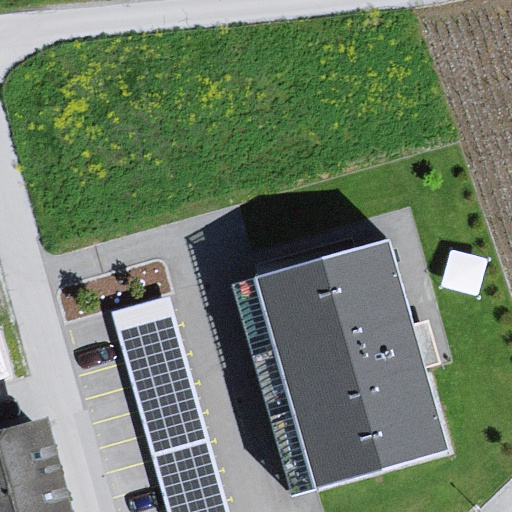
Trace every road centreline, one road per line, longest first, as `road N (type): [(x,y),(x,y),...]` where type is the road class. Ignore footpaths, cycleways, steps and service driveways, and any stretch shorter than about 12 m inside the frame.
road 1 (unclassified): [(0,37),(359,0)]
road 2 (residential): [(0,180),(97,511)]
